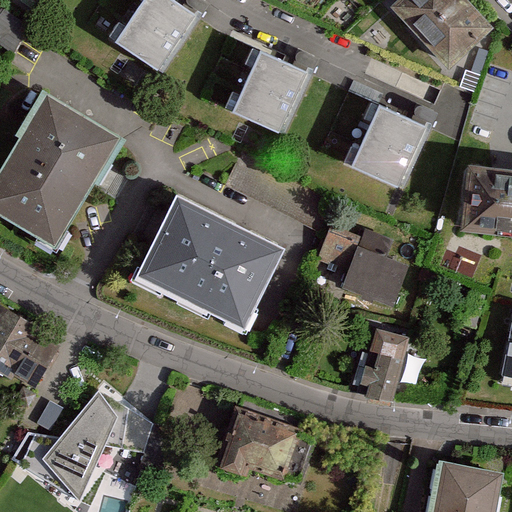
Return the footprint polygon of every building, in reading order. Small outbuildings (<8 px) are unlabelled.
[(171,0),(147,0),(117,48),(161,75),(198,16),(171,0)] [(452,0),(410,0),(386,22),(447,90),(494,47),(452,0)] [(264,53),(236,116),(283,137),(311,74),(264,53)] [(44,98),(0,170),(0,222),(56,256),(123,145),(44,98)] [(371,102),(346,164),(352,167),(377,104),(371,102)] [(429,126),(380,106),(352,174),(401,194),(429,126)] [(511,172),(469,166),(460,234),(511,241),(511,172)] [(172,203),(133,281),(238,335),(278,256),(172,203)] [(324,229),(310,268),(342,281),(357,241),(324,229)] [(357,259),(341,302),(403,325),(419,282),(357,259)] [(0,312),(0,389),(33,406),(63,344),(0,312)] [(411,337),(377,327),(370,352),(380,355),(369,393),(393,400),(411,337)] [(39,422),(60,434),(73,411),(52,400),(39,422)] [(93,511),(126,432),(95,421),(42,484),(30,511),(93,511)] [(302,447),(233,425),(216,482),(284,503),(302,447)] [(440,477),(434,511),(498,511),(502,488),(440,477)]
